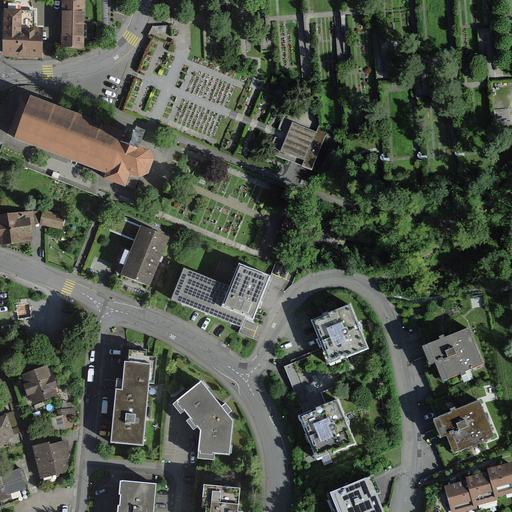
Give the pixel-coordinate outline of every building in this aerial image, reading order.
[(82,46),(83,1),(63,1),(62,46),(82,46)] [(5,12),(4,54),(39,55),(40,31),(21,30),(21,13),(5,12)] [(126,175),(135,178),(146,174),(152,159),(147,147),(136,143),(141,131),(123,125),(121,130),(26,95),(25,98),(21,96),(7,135),(10,136),(10,138),(104,172),(102,178),(122,186),(126,175)] [(294,125),(283,151),(306,161),(303,167),(312,171),(329,130),(319,126),(316,134),(294,125)] [(64,215),(42,211),(39,225),(61,230),(64,215)] [(32,212),(0,215),(0,244),(30,240),(28,227),(34,226),(32,212)] [(147,286),(166,238),(140,227),(120,275),(147,286)] [(241,329),(245,320),(253,323),(271,279),(239,267),(230,288),(184,270),(171,302),(241,329)] [(367,348),(348,304),(310,320),(329,364),(367,348)] [(34,306),(12,310),(16,330),(37,326),(34,306)] [(484,364),(468,328),(445,338),(443,335),(439,337),(440,339),(424,346),(431,363),(435,361),(444,381),(484,364)] [(154,383),(156,356),(147,356),(147,351),(129,350),(128,361),(124,361),(121,389),(115,389),(111,442),(143,444),(148,383),(154,383)] [(309,360),(285,370),(295,395),(310,389),(303,372),(313,367),(309,360)] [(46,366),(24,374),(33,401),(55,393),(46,366)] [(222,405),(202,380),(174,403),(181,412),(185,409),(192,418),(187,422),(194,430),(198,426),(201,430),(198,458),(214,460),(214,454),(231,455),(234,421),(227,413),(231,409),(226,403),(224,404),(222,405)] [(493,436),(478,399),(455,409),(453,407),(449,408),(450,411),(434,418),(441,435),(445,433),(454,453),(493,436)] [(353,444),(335,400),(297,416),(315,460),(353,444)] [(56,412),(56,430),(73,429),(72,411),(56,412)] [(6,415),(0,416),(0,444),(7,442),(6,436),(12,434),(6,415)] [(67,441),(35,449),(42,477),(63,471),(68,445),(67,441)] [(511,468),(510,461),(487,467),(488,470),(495,495),(511,490),(511,468)] [(488,470),(466,476),(467,479),(474,504),(496,498),(495,495),(488,470)] [(0,477),(0,499),(7,497),(6,494),(27,487),(21,471),(0,478),(0,477)] [(376,511),(384,509),(371,475),(328,492),(336,511),(376,511)] [(467,479),(444,485),(451,511),(459,511),(475,508),(474,504),(467,479)] [(152,511),(155,484),(122,481),(119,511),(152,511)] [(238,511),(240,488),(205,486),(205,488),(203,488),(202,504),(207,504),(206,511),(238,511)]
